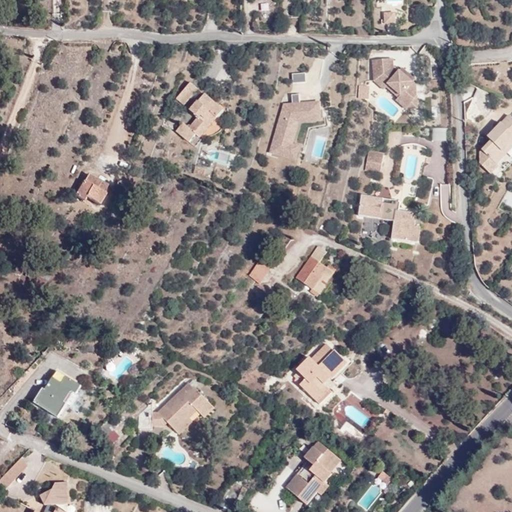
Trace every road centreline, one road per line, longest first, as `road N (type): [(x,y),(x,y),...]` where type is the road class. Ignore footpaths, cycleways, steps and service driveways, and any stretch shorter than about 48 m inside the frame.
road 1 (residential): [(444,41),(0,31)]
road 2 (residential): [(444,41),(455,73),(472,277),(511,313)]
road 3 (tertiary): [(411,511),(511,400)]
